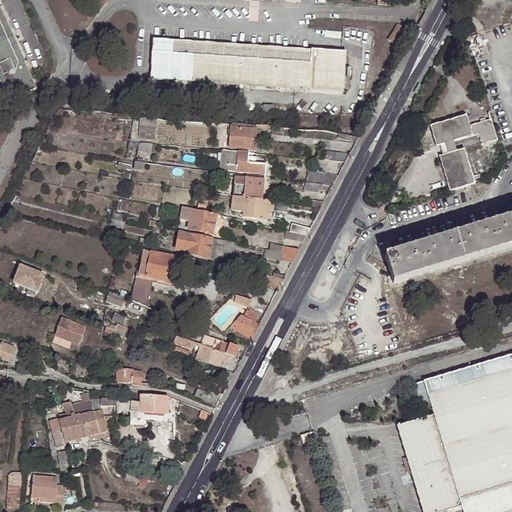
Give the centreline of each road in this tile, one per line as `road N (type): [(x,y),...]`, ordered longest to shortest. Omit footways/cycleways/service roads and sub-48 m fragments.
road 1 (residential): [(187,511),(457,0)]
road 2 (residential): [(442,0),(172,511)]
